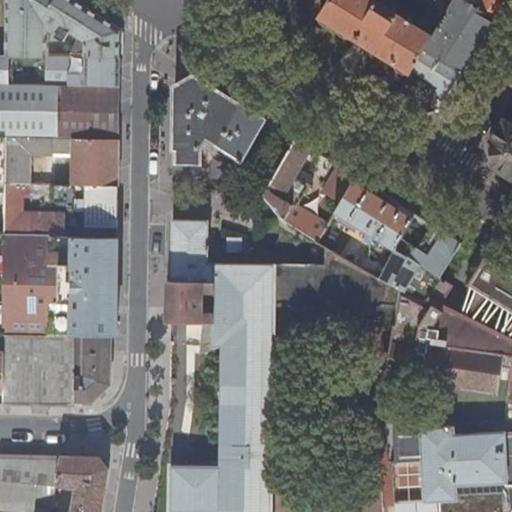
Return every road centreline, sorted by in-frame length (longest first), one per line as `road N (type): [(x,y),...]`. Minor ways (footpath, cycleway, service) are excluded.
road 1 (residential): [(138,408),(142,0)]
road 2 (residential): [(443,176),(162,0)]
road 3 (residential): [(0,426),(94,427),(138,408)]
road 4 (residential): [(511,62),(443,176)]
